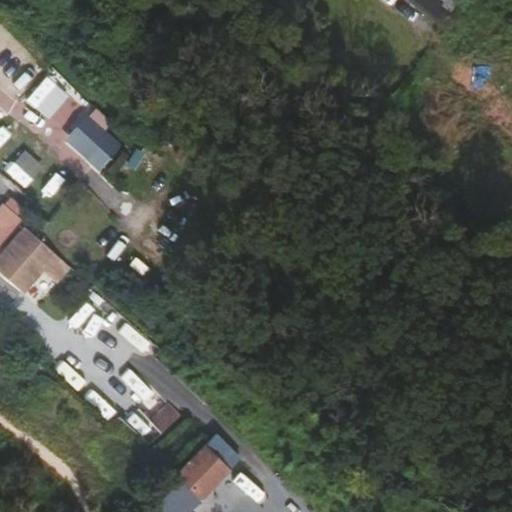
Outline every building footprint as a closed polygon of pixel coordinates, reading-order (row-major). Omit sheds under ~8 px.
[(404,0),(435,19),(446,0),(404,0)] [(64,137),(97,169),(118,147),(102,131),(111,121),(94,106),(64,137)] [(0,140),(0,159),(12,149),(1,139),(0,140)] [(43,178),(12,149),(0,159),(0,182),(20,202),(43,178)] [(55,213),(43,229),(52,238),(62,224),(65,220),(55,213)] [(25,253),(34,261),(49,241),(52,238),(43,229),(25,253)] [(34,401),(43,392),(12,363),(3,371),(34,401)] [(164,431),(179,413),(167,403),(152,421),(164,431)] [(119,454),(131,464),(157,437),(145,426),(119,454)] [(182,461),(157,437),(131,464),(156,488),(182,461)] [(201,498),(232,465),(204,439),(173,472),(201,498)]
